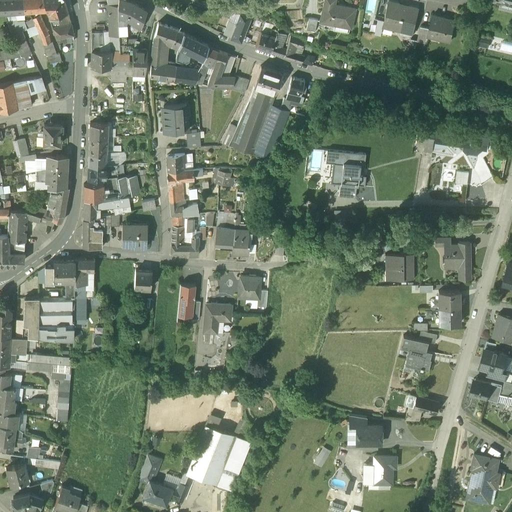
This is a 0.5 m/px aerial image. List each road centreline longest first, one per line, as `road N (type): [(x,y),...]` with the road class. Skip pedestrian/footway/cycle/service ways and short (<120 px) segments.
road 1 (residential): [(141,0),(241,53),(511,120)]
road 2 (residential): [(422,511),(511,185)]
road 3 (secondary): [(63,241),(73,222),(80,107)]
road 4 (residential): [(164,256),(223,267),(292,265)]
